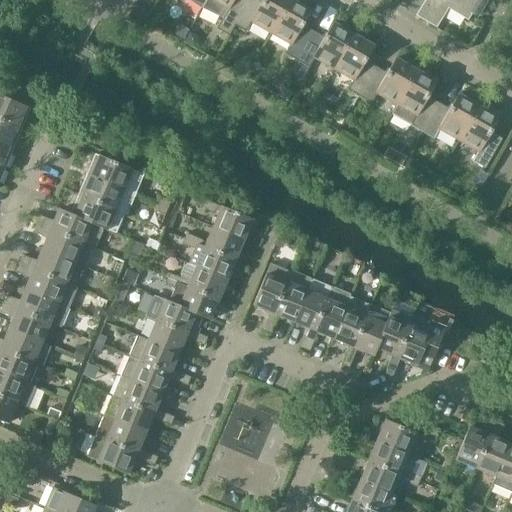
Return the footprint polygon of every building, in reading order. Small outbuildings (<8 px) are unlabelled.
[(188,0),(202,9),(206,0),(188,0)] [(216,29),(228,36),(248,0),(206,0),(202,9),(222,19),(216,29)] [(251,22),(271,33),(289,0),(262,0),(259,6),(248,0),(228,36),(229,37),(235,25),(246,32),(251,22)] [(297,61),(311,35),(300,29),(311,10),(307,8),(306,3),(300,0),(294,0),(293,0),(289,0),(271,33),(290,44),(285,54),(297,61)] [(478,14),(485,3),(479,0),(425,0),(416,15),(436,28),(448,8),(468,20),(473,11),(478,14)] [(314,58),(333,69),(353,34),(350,32),(349,28),(342,24),(337,25),(333,22),(322,42),(311,35),(297,61),(308,67),(314,58)] [(178,28),(174,35),(182,40),(188,30),(182,26),(178,28)] [(190,31),(184,41),(194,47),(198,40),(196,35),(190,31)] [(348,90),(359,96),(374,71),(363,65),(374,46),(369,43),(368,39),(361,35),(356,36),(353,34),(333,69),(353,80),(348,90)] [(396,105),(416,70),(413,68),(412,63),(404,59),(400,61),(395,58),(384,77),(374,71),(359,96),(371,103),(376,94),(396,105)] [(422,132),(436,107),(426,101),(436,82),(432,79),(431,74),(424,70),(419,72),(416,70),(396,105),(397,106),(392,115),(410,125),(422,132)] [(283,86),(277,96),(287,101),(290,95),(289,90),(283,86)] [(459,140),(478,106),(475,104),(474,99),(467,95),(462,96),(458,94),(447,113),(436,107),(422,132),(434,139),(439,129),(459,140)] [(0,95),(0,116),(23,126),(28,112),(24,111),(26,106),(0,95)] [(482,107),(478,106),(459,140),(478,152),(473,161),(485,168),(499,143),(488,137),(499,118),(495,115),(494,110),(486,106),(482,107)] [(0,140),(11,144),(13,138),(17,139),(23,126),(0,116),(0,140)] [(0,163),(6,166),(12,151),(8,150),(11,144),(0,140),(0,163)] [(393,151),(388,159),(398,164),(402,157),(393,151)] [(89,177),(135,196),(143,176),(94,155),(88,170),(91,171),(89,177)] [(411,160),(406,169),(415,173),(418,168),(416,163),(411,160)] [(480,169),(472,181),(482,187),(489,174),(480,169)] [(84,181),(78,195),(124,215),(127,216),(135,196),(89,177),(87,182),(84,181)] [(72,216),(103,229),(108,231),(108,230),(116,234),(124,215),(78,195),(72,209),(75,210),(72,216)] [(161,198),(158,205),(167,209),(170,202),(161,198)] [(214,228),(244,240),(252,221),(203,200),(200,207),(220,215),(214,228)] [(158,205),(155,211),(165,216),(167,209),(158,205)] [(103,229),(72,216),(72,217),(58,211),(54,222),(40,217),(37,225),(82,244),(94,249),(103,229)] [(42,251),(74,264),(82,244),(37,225),(33,233),(47,239),(42,251)] [(206,249),(235,261),(244,240),(214,228),(208,244),(206,249)] [(193,249),(196,240),(185,235),(181,244),(193,249)] [(146,246),(157,251),(160,243),(149,239),(146,246)] [(206,249),(208,244),(196,240),(193,249),(204,253),(197,269),(227,281),(235,261),(206,249)] [(133,242),(128,256),(137,260),(143,246),(133,242)] [(23,255),(20,264),(66,283),(74,264),(42,251),(38,261),(23,255)] [(275,312),(291,272),(270,263),(266,274),(254,303),(271,310),(267,320),(275,324),(279,314),(275,312)] [(25,290),(69,308),(78,288),(66,283),(20,264),(16,274),(30,279),(25,290)] [(189,289),(218,301),(227,281),(197,269),(191,284),(189,289)] [(127,270),(122,282),(133,287),(138,274),(127,270)] [(292,273),(291,272),(275,312),(279,314),(294,320),(307,290),(311,281),(310,281),(311,279),(293,271),(292,273)] [(176,288),(180,279),(169,275),(165,284),(175,287),(176,288)] [(168,304),(201,318),(201,317),(210,321),(218,301),(189,289),(191,284),(180,279),(176,288),(175,287),(169,302),(168,304)] [(347,307),(351,297),(349,297),(350,295),(331,287),(327,298),(315,329),(319,331),(335,337),(347,307)] [(6,296),(3,304),(49,323),(61,328),(69,308),(25,290),(20,302),(6,296)] [(307,290),(294,320),(311,327),(306,337),(315,340),(319,331),(315,329),(327,298),(307,290)] [(116,296),(113,303),(121,306),(124,299),(116,296)] [(168,304),(169,302),(154,296),(144,317),(156,322),(186,335),(187,330),(194,333),(201,318),(168,304)] [(347,307),(335,337),(350,343),(346,354),(354,357),(358,347),(354,346),(367,315),(371,306),(351,297),(347,307)] [(0,314),(13,319),(9,330),(41,343),(49,323),(3,304),(0,311),(0,314)] [(96,306),(91,316),(100,320),(104,309),(96,306)] [(354,346),(358,347),(375,354),(377,347),(378,347),(391,314),(390,313),(371,306),(367,315),(354,346)] [(391,314),(378,347),(393,353),(389,363),(398,367),(402,357),(398,355),(413,319),(391,310),(390,313),(391,314)] [(429,325),(413,319),(398,355),(402,357),(419,364),(421,359),(432,364),(446,327),(431,321),(429,325)] [(271,333),(275,324),(267,320),(263,330),(271,333)] [(148,342),(178,354),(184,339),(194,344),(198,334),(194,333),(187,330),(186,335),(156,322),(148,341),(148,342)] [(0,340),(0,349),(32,363),(42,367),(51,347),(41,343),(9,330),(4,342),(0,340)] [(208,339),(198,334),(194,344),(204,348),(208,339)] [(99,335),(96,342),(103,345),(106,338),(99,335)] [(148,342),(148,341),(138,336),(129,357),(169,374),(171,370),(178,354),(148,342)] [(311,350),(315,340),(306,337),(302,347),(311,350)] [(96,342),(93,349),(100,352),(103,345),(96,342)] [(78,346),(73,356),(81,360),(85,349),(78,346)] [(0,372),(24,383),(32,363),(0,349),(0,372)] [(350,367),(354,357),(346,354),(342,364),(350,367)] [(120,377),(161,394),(168,378),(178,382),(181,374),(171,370),(169,374),(129,357),(120,377)] [(394,377),(398,367),(389,363),(385,373),(394,377)] [(67,369),(64,376),(74,381),(77,374),(67,369)] [(0,396),(16,403),(15,404),(27,409),(36,387),(24,383),(0,372),(0,396)] [(191,378),(181,374),(178,382),(188,386),(191,378)] [(152,414),(154,411),(161,394),(120,377),(112,397),(152,414)] [(58,388),(55,396),(66,400),(69,393),(58,388)] [(0,419),(8,423),(15,404),(16,403),(0,396),(0,419)] [(152,414),(112,397),(111,397),(103,416),(144,433),(150,418),(161,422),(164,415),(154,411),(152,414)] [(50,408),(47,415),(58,419),(61,413),(50,408)] [(174,419),(164,415),(161,422),(171,427),(174,419)] [(135,454),(137,450),(144,433),(103,416),(95,435),(95,437),(135,454)] [(455,459),(476,468),(495,421),(488,418),(482,432),(469,427),(455,459)] [(386,420),(378,440),(419,458),(428,438),(386,420)] [(496,476),(509,443),(499,439),(505,425),(495,421),(476,468),(496,476)] [(135,454),(95,437),(87,455),(128,473),(134,458),(144,462),(147,454),(137,450),(135,454)] [(56,439),(52,447),(61,451),(62,446),(60,441),(56,439)] [(411,484),(415,473),(413,473),(419,458),(378,440),(369,460),(406,475),(403,481),(411,484)] [(511,496),(511,493),(511,444),(509,443),(496,476),(499,477),(494,488),(511,496)] [(147,454),(144,462),(153,466),(157,458),(147,454)] [(447,454),(441,468),(449,472),(455,458),(447,454)] [(403,480),(403,481),(406,475),(369,460),(361,480),(397,495),(403,480)] [(437,468),(433,480),(443,484),(448,473),(437,468)] [(422,476),(415,473),(411,484),(418,487),(422,476)] [(393,511),(390,511),(397,495),(361,480),(353,500),(382,511),(393,511)] [(53,488),(44,508),(53,511),(91,511),(95,505),(53,488)] [(8,496),(4,507),(13,510),(18,500),(8,496)] [(382,511),(353,500),(347,511),(382,511)]
